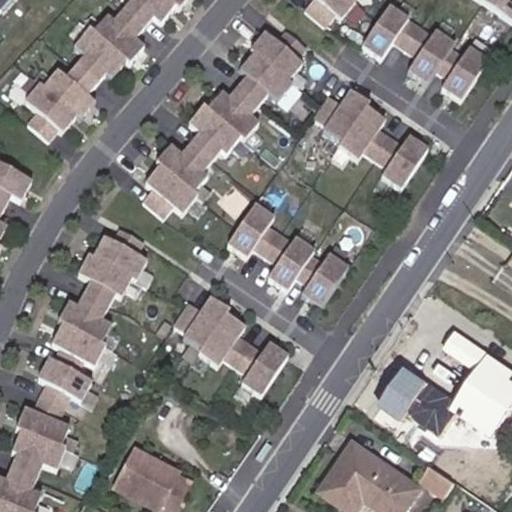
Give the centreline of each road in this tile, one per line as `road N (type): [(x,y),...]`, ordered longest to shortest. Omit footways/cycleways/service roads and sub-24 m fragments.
road 1 (residential): [(511,135),(253,511)]
road 2 (residential): [(0,326),(23,264),(75,184),(231,0)]
